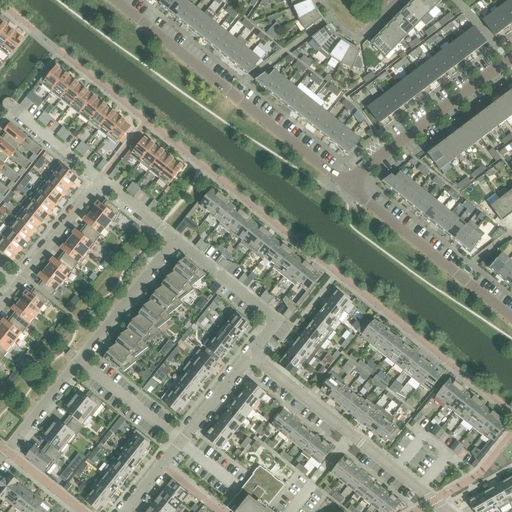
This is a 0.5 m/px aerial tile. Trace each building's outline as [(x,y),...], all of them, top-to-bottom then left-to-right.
[(168,11),(176,0),(162,0),(159,4),(164,7),(163,8),(167,11),(168,11)] [(175,18),(176,17),(188,1),(186,0),(176,0),(168,11),(171,14),(175,18)] [(311,1),(311,0),(290,0),(293,8),(294,9),(310,1),(311,1)] [(429,14),(416,1),(415,0),(414,0),(410,5),(411,6),(409,8),(422,21),(429,14)] [(436,6),(429,0),(416,0),(416,1),(429,14),(436,6)] [(184,23),(196,8),(188,1),(176,17),(179,20),(179,21),(183,24),(184,23)] [(299,21),(315,11),(316,10),(313,4),(312,4),(310,1),(294,9),(298,19),(299,21)] [(511,23),(511,7),(508,2),(500,8),(511,24),(511,23)] [(230,15),(233,11),(229,7),(225,11),(230,15)] [(422,21),(409,8),(408,7),(403,12),(404,13),(402,15),(414,28),(422,21)] [(191,31),(192,30),(204,14),(196,8),(184,23),(187,26),(187,27),(191,31)] [(511,24),(500,8),(492,14),(504,30),(511,24)] [(235,19),(238,14),(233,11),(230,15),(235,19)] [(306,31),(321,19),(317,13),(316,13),(315,11),(299,21),(306,31)] [(454,17),(451,13),(446,16),(449,21),(454,17)] [(199,37),(200,36),(212,21),(204,14),(192,30),(195,33),(195,34),(199,37)] [(414,28),(402,15),(401,14),(396,20),(397,20),(394,23),(407,35),(414,28)] [(504,30),(492,14),(484,21),(483,21),(495,36),(504,30)] [(449,21),(446,16),(441,20),(444,25),(449,21)] [(246,28),(249,23),(244,20),(241,24),(246,28)] [(208,43),(220,27),(212,21),(200,36),(204,39),(203,40),(207,43),(208,43)] [(407,35),(394,23),(393,22),(388,27),(389,28),(387,30),(400,43),(407,35)] [(251,32),(254,27),(249,23),(246,28),(251,32)] [(437,30),(434,25),(429,29),(433,33),(437,30)] [(10,30),(5,26),(0,31),(0,46),(1,47),(1,48),(13,32),(13,33),(14,32),(11,29),(10,30)] [(321,49),(333,35),(331,32),(332,32),(327,26),(311,38),(320,48),(321,49)] [(216,49),(228,33),(220,27),(208,43),(212,46),(211,46),(215,50),(216,49)] [(486,43),(476,28),(475,27),(475,28),(475,27),(466,34),(478,49),(486,43)] [(271,37),(275,33),(270,29),(266,33),(271,37)] [(400,43),(387,30),(386,29),(381,34),(382,35),(380,37),(393,50),(400,43)] [(433,33),(429,29),(424,33),(428,37),(433,33)] [(18,37),(13,33),(13,32),(1,48),(1,47),(0,48),(0,51),(7,57),(23,38),(19,36),(18,37)] [(262,41),(265,36),(260,32),(257,37),(262,41)] [(223,56),(224,55),(236,40),(228,33),(216,49),(220,52),(219,53),(223,56)] [(276,41),(279,37),(275,33),(271,37),(276,41)] [(331,57),(341,42),(338,40),(339,39),(334,34),(333,35),(321,49),(330,56),(331,57)] [(478,49),(466,34),(458,40),(470,55),(478,49)] [(393,50),(380,37),(379,36),(374,41),(375,42),(372,45),(385,58),(393,50)] [(232,62),(244,46),(247,43),(238,37),(236,40),(224,55),(227,58),(227,59),(231,63),(232,62)] [(421,42),(418,38),(413,41),(416,46),(421,42)] [(470,55),(458,40),(450,46),(462,61),(470,55)] [(341,64),(349,47),(347,46),(347,44),(341,41),(341,42),(331,57),(341,64)] [(416,46),(413,41),(408,45),(411,49),(416,46)] [(239,69),(240,68),(252,52),(244,46),(232,62),(235,65),(235,66),(239,69)] [(363,64),(361,57),(360,56),(358,55),(359,52),(356,50),(356,49),(350,46),(349,47),(341,64),(353,69),(354,67),(361,69),(363,65),(363,64)] [(462,61),(450,46),(442,52),(453,68),(462,61)] [(255,66),(261,59),(252,52),(240,68),(243,71),(243,72),(246,75),(247,74),(248,74),(257,67),(255,66)] [(407,56),(405,54),(404,52),(399,56),(402,60),(403,59),(407,56)] [(453,68),(442,52),(434,58),(445,74),(453,68)] [(290,63),(294,59),(289,55),(284,58),(284,59),(290,63)] [(305,64),(308,60),(304,56),(300,60),(305,64)] [(445,74),(434,58),(425,65),(437,80),(445,74)] [(310,68),(313,63),(308,60),(305,64),(310,68)] [(298,70),(302,65),(297,62),(294,66),(298,70)] [(38,82),(51,92),(65,74),(59,69),(60,68),(57,65),(54,69),(51,72),(48,70),(38,82)] [(303,74),(307,69),(302,65),(298,70),(303,74)] [(437,80),(425,65),(417,71),(429,86),(437,80)] [(266,89),(278,73),(274,70),(269,77),(265,73),(255,80),(255,81),(260,85),(265,90),(266,89)] [(429,86),(417,71),(409,77),(421,92),(429,86)] [(376,76),(372,72),(368,75),(371,80),(376,76)] [(66,73),(65,74),(51,92),(60,100),(75,82),(75,81),(69,77),(70,76),(66,73)] [(276,98),(276,97),(289,82),(278,73),(266,89),(272,94),(271,95),(276,98)] [(314,82),(318,78),(313,74),(310,79),(314,82)] [(329,83),(332,79),(327,75),(324,79),(329,83)] [(371,80),(368,75),(363,79),(366,83),(371,80)] [(421,92),(409,77),(401,83),(413,99),(421,92)] [(319,86),(322,82),(318,78),(314,82),(319,86)] [(75,80),(75,81),(75,82),(60,100),(70,107),(84,89),(78,84),(79,83),(75,80)] [(284,104),(297,88),(289,82),(276,97),(280,100),(279,101),(284,104)] [(413,99),(401,83),(393,89),(404,105),(413,99)] [(332,93),(336,89),(331,85),(327,89),(332,93)] [(85,88),(84,89),(70,107),(79,115),(94,97),(93,96),(88,92),(88,91),(85,88)] [(292,110),(305,94),(297,88),(284,104),(288,107),(287,107),(291,111),(292,110)] [(337,97),(340,92),(336,89),(332,93),(337,97)] [(404,105),(393,89),(385,96),(396,111),(404,105)] [(511,94),(510,92),(502,98),(511,111),(511,94)] [(299,117),(300,116),(313,101),(305,94),(292,110),(296,113),(295,114),(299,117)] [(36,95),(31,101),(39,107),(44,102),(36,95)] [(79,115),(89,122),(103,104),(97,99),(98,98),(94,95),(93,96),(94,97),(79,115)] [(396,111),(385,96),(376,102),(388,117),(396,111)] [(26,97),(20,105),(24,109),(30,101),(26,97)] [(511,115),(511,111),(502,98),(494,104),(506,120),(511,115)] [(346,108),(350,104),(345,100),(342,104),(346,108)] [(307,124),(308,123),(321,107),(313,101),(300,116),(304,119),(303,120),(307,124)] [(388,117),(376,102),(368,108),(380,123),(388,117)] [(103,103),(103,104),(89,122),(98,130),(112,112),(112,111),(106,107),(107,106),(103,103)] [(351,112),(355,107),(350,104),(346,108),(351,112)] [(506,120),(494,104),(486,111),(498,126),(506,120)] [(316,129),(329,114),(321,107),(308,123),(312,126),(311,127),(316,130),(316,129)] [(113,110),(112,111),(112,112),(98,130),(107,137),(122,119),(121,119),(116,114),(117,113),(113,110)] [(498,126),(486,111),(478,117),(489,132),(498,126)] [(38,120),(42,123),(48,115),(44,112),(38,120)] [(324,136),(337,120),(329,114),(316,129),(320,132),(319,133),(324,136)] [(364,119),(360,114),(355,118),(359,123),(364,119)] [(52,118),(48,115),(42,123),(46,126),(52,118)] [(489,132),(478,117),(470,123),(481,138),(489,132)] [(122,118),(121,119),(122,119),(107,137),(117,145),(131,127),(125,122),(126,121),(122,118)] [(332,142),(345,126),(337,120),(324,136),(328,139),(327,139),(331,143),(332,142)] [(7,133),(2,139),(2,140),(14,149),(19,143),(34,154),(28,161),(32,164),(43,150),(10,123),(4,131),(7,133)] [(481,138),(470,123),(461,129),(473,145),(481,138)] [(340,148),(353,133),(345,126),(332,142),(336,145),(335,146),(339,149),(340,148)] [(57,135),(61,138),(67,130),(63,127),(57,135)] [(375,134),(371,129),(367,133),(371,138),(375,134)] [(473,145),(461,129),(453,135),(465,151),(473,145)] [(71,133),(67,130),(61,138),(65,141),(71,133)] [(356,146),(361,139),(353,133),(340,148),(344,151),(343,152),(347,155),(348,155),(357,148),(356,146)] [(465,151),(453,135),(445,142),(457,157),(465,151)] [(0,160),(3,163),(8,156),(23,168),(18,175),(21,177),(32,164),(28,161),(14,149),(2,140),(2,139),(0,137),(0,160)] [(144,137),(130,155),(140,163),(142,160),(154,145),(155,144),(151,141),(151,142),(144,137)] [(75,150),(79,153),(86,145),(82,142),(75,150)] [(457,157),(445,142),(437,148),(449,163),(457,157)] [(90,148),(86,145),(79,153),(83,156),(90,148)] [(140,163),(149,170),(163,152),(164,153),(165,152),(161,149),(160,150),(154,145),(142,160),(140,163)] [(449,163),(437,148),(428,154),(440,169),(449,163)] [(163,152),(149,170),(158,178),(173,160),(174,159),(170,156),(169,157),(164,153),(163,152)] [(42,156),(38,161),(43,165),(47,160),(42,156)] [(101,171),(108,163),(104,159),(97,167),(101,171)] [(0,172),(12,182),(7,188),(10,191),(21,177),(18,175),(3,163),(0,160),(0,172)] [(179,165),(173,160),(158,178),(168,186),(183,167),(180,164),(179,165)] [(39,170),(43,165),(38,161),(34,166),(39,170)] [(51,172),(54,174),(70,187),(71,188),(74,185),(73,184),(78,177),(59,162),(51,172)] [(115,169),(109,177),(113,180),(119,172),(115,169)] [(394,192),(406,177),(400,172),(395,178),(392,175),(392,174),(382,182),(386,185),(385,186),(391,190),(394,192)] [(27,174),(24,179),(28,183),(32,178),(27,174)] [(54,174),(47,183),(63,196),(64,197),(67,194),(66,193),(70,187),(54,174)] [(401,199),(402,198),(414,183),(406,177),(394,192),(398,195),(398,196),(401,199)] [(25,188),(28,183),(24,179),(20,184),(25,188)] [(44,181),(37,190),(56,205),(56,206),(57,206),(59,203),(58,202),(63,196),(47,183),(44,181)] [(0,194),(1,195),(0,196),(0,203),(3,201),(7,196),(10,191),(7,188),(0,182),(0,194)] [(126,190),(130,194),(137,185),(133,182),(126,190)] [(409,204),(421,189),(414,183),(402,198),(406,201),(405,202),(409,205),(409,204)] [(141,188),(137,185),(130,194),(134,197),(141,188)] [(416,211),(417,210),(429,195),(421,189),(409,204),(413,207),(413,208),(416,211)] [(452,197),(455,193),(451,189),(447,193),(452,197)] [(51,211),(56,206),(56,205),(37,190),(30,199),(49,214),(48,215),(49,215),(52,212),(51,211)] [(200,205),(211,214),(224,197),(219,192),(217,194),(212,190),(207,196),(205,194),(205,193),(175,230),(181,235),(187,228),(196,231),(200,227),(189,219),(200,205)] [(10,191),(7,196),(12,200),(15,195),(10,191)] [(511,213),(511,197),(508,193),(500,199),(511,214),(511,213)] [(424,216),(436,201),(429,195),(417,210),(421,213),(420,214),(424,217),(424,216)] [(8,205),(12,200),(7,196),(3,201),(8,205)] [(230,201),(224,197),(211,214),(221,222),(222,222),(233,207),(228,203),(230,201)] [(30,199),(22,208),(41,223),(41,224),(42,225),(45,221),(44,220),(48,215),(49,214),(30,199)] [(511,214),(500,199),(491,206),(495,212),(502,221),(511,214)] [(158,203),(154,200),(148,208),(152,211),(158,203)] [(96,206),(91,212),(109,226),(112,222),(111,221),(115,216),(116,217),(121,211),(107,201),(103,206),(98,201),(95,206),(96,206)] [(432,222),(444,207),(436,201),(424,216),(428,219),(428,220),(431,223),(432,222)] [(467,209),(470,205),(466,201),(462,205),(467,209)] [(239,212),(233,207),(222,222),(221,222),(219,225),(230,234),(232,231),(246,214),(240,210),(239,212)] [(439,229),(440,228),(452,213),(444,207),(432,222),(436,225),(435,226),(439,229)] [(15,218),(18,220),(34,233),(35,234),(37,230),(36,230),(41,224),(41,223),(22,208),(15,218)] [(88,225),(84,229),(98,240),(102,235),(101,234),(105,229),(106,230),(109,226),(91,212),(87,217),(86,216),(83,221),(88,225)] [(447,234),(459,219),(452,213),(440,228),(443,231),(443,232),(446,235),(447,234)] [(251,218),(246,214),(232,231),(243,239),(255,224),(250,220),(251,218)] [(454,241),(454,240),(467,225),(459,219),(447,234),(451,237),(450,238),(454,241)] [(18,220),(11,229),(27,242),(26,242),(27,243),(30,239),(29,239),(34,233),(18,220)] [(260,229),(255,224),(243,239),(240,242),(252,251),(267,231),(262,227),(260,229)] [(461,247),(462,246),(474,231),(467,225),(454,240),(458,243),(458,244),(461,247)] [(22,248),(26,242),(27,242),(11,229),(8,226),(0,236),(19,251),(20,252),(23,249),(22,248)] [(73,235),(69,240),(87,254),(90,250),(89,249),(93,244),(94,245),(98,240),(84,229),(81,234),(76,229),(72,234),(73,235)] [(127,231),(122,237),(127,241),(132,235),(127,231)] [(273,236),(267,231),(252,251),(263,260),(265,257),(277,242),(271,237),(273,236)] [(474,247),(482,237),(474,231),(462,246),(466,249),(465,250),(470,254),(475,248),(474,247)] [(15,257),(19,251),(0,236),(0,250),(13,261),(16,258),(15,257)] [(195,246),(200,249),(205,243),(201,239),(195,246)] [(65,253),(62,257),(75,268),(79,263),(78,262),(82,257),(83,258),(87,254),(69,240),(65,245),(64,244),(60,249),(65,253)] [(282,246),(277,242),(265,257),(275,265),(289,248),(283,244),(282,246)] [(210,245),(205,243),(200,249),(204,253),(210,245)] [(216,262),(221,267),(226,261),(232,253),(227,250),(221,245),(218,248),(222,255),(216,262)] [(294,253),(289,248),(275,265),(273,268),(284,277),(298,259),(293,255),(294,253)] [(497,274),(509,259),(502,253),(494,263),(493,262),(488,268),(493,272),(494,271),(497,274)] [(51,263),(46,268),(64,282),(67,278),(66,277),(70,272),(71,273),(75,268),(62,257),(58,262),(53,258),(50,262),(51,263)] [(295,285),(297,283),(310,266),(305,261),(303,263),(298,259),(284,277),(295,285)] [(505,280),(511,271),(511,261),(509,259),(497,274),(497,275),(501,278),(501,277),(505,280)] [(173,272),(176,275),(191,287),(192,286),(206,275),(188,260),(184,265),(180,262),(173,272)] [(231,263),(226,261),(221,267),(225,270),(231,263)] [(316,270),(310,266),(297,283),(307,291),(296,305),(286,296),(283,300),(288,309),(283,316),(289,321),(318,284),(317,283),(317,284),(315,283),(320,276),(314,272),(316,270)] [(61,286),(64,282),(46,268),(42,273),(41,273),(38,277),(43,281),(39,286),(53,296),(57,291),(56,290),(60,285),(61,286)] [(93,273),(89,279),(94,282),(98,277),(93,273)] [(239,281),(243,284),(248,278),(245,273),(239,281)] [(195,289),(192,286),(191,287),(176,275),(173,280),(169,277),(161,287),(165,289),(180,301),(195,289)] [(253,280),(248,278),(243,284),(247,287),(253,280)] [(183,303),(180,301),(165,289),(161,294),(157,291),(150,301),(153,304),(154,303),(168,315),(169,315),(183,303)] [(24,296),(20,301),(38,315),(41,311),(40,310),(44,305),(47,308),(52,302),(35,290),(32,294),(27,290),(23,295),(24,296)] [(260,298),(264,301),(269,295),(266,290),(260,298)] [(337,291),(330,300),(344,311),(351,303),(337,291)] [(275,297),(269,295),(264,301),(269,305),(275,297)] [(216,305),(221,298),(218,296),(213,302),(216,305)] [(330,300),(323,308),(338,320),(344,311),(330,300)] [(16,314),(13,318),(27,329),(30,324),(29,323),(33,318),(34,319),(38,315),(20,301),(16,306),(15,305),(11,310),(16,314)] [(172,318),(169,315),(168,315),(154,303),(153,304),(150,308),(146,305),(138,315),(142,318),(157,330),(157,329),(172,318)] [(323,308),(316,317),(331,328),(338,320),(323,308)] [(207,309),(202,315),(206,318),(210,312),(207,309)] [(249,325),(235,313),(231,310),(224,319),(242,334),(249,325)] [(201,324),(206,318),(202,315),(197,322),(201,324)] [(316,317),(310,325),(324,337),(331,328),(316,317)] [(2,324),(0,326),(0,330),(15,343),(19,339),(18,338),(22,333),(23,334),(27,329),(13,318),(9,322),(4,319),(1,323),(2,324)] [(160,332),(157,329),(157,330),(142,318),(138,323),(135,320),(127,330),(130,333),(131,332),(145,344),(146,344),(160,332)] [(236,342),(242,334),(224,319),(218,328),(236,342)] [(367,319),(362,325),(365,328),(370,322),(367,319)] [(361,337),(370,344),(383,327),(375,320),(361,337)] [(310,325),(303,333),(317,345),(324,337),(310,325)] [(360,334),(365,328),(362,325),(357,331),(360,334)] [(392,333),(383,327),(370,344),(378,351),(392,333)] [(190,328),(185,334),(189,337),(194,331),(190,328)] [(229,351),(236,342),(218,328),(211,336),(229,351)] [(0,353),(4,357),(8,352),(7,351),(11,347),(12,347),(15,343),(0,330),(0,353)] [(149,346),(146,344),(145,344),(131,332),(130,333),(127,337),(123,334),(115,344),(119,347),(134,358),(149,346)] [(303,333),(296,342),(311,353),(317,345),(303,333)] [(378,351),(386,358),(400,340),(392,333),(378,351)] [(184,343),(189,337),(185,334),(180,340),(184,343)] [(222,359),(229,351),(211,336),(204,345),(222,359)] [(343,349),(349,342),(346,340),(340,347),(343,349)] [(386,358),(395,364),(409,347),(400,340),(386,358)] [(296,342),(289,350),(304,362),(311,353),(296,342)] [(137,361),(134,358),(119,347),(115,351),(112,349),(104,358),(122,373),(137,361)] [(404,371),(406,369),(406,368),(417,354),(409,347),(395,364),(404,371)] [(163,348),(159,353),(164,357),(168,352),(163,348)] [(176,348),(171,355),(175,357),(180,351),(176,348)] [(75,353),(71,349),(66,355),(71,358),(75,353)] [(293,376),(304,362),(289,350),(278,364),(293,376)] [(16,367),(23,372),(34,358),(30,355),(27,353),(16,367)] [(203,353),(196,361),(211,373),(218,364),(203,353)] [(406,369),(414,375),(426,360),(417,354),(406,368),(406,369)] [(170,363),(175,357),(171,355),(167,361),(170,363)] [(348,358),(354,363),(357,360),(351,355),(348,358)] [(330,366),(335,360),(332,357),(327,364),(330,366)] [(434,367),(426,360),(414,375),(411,378),(420,385),(434,367)] [(196,361),(190,369),(205,381),(211,373),(196,361)] [(341,370),(347,375),(354,366),(348,361),(341,370)] [(356,365),(363,370),(366,366),(360,361),(356,365)] [(164,365),(159,371),(162,373),(167,367),(164,365)] [(372,371),(366,366),(363,370),(369,375),(372,371)] [(353,371),(359,376),(362,373),(356,367),(353,371)] [(443,374),(434,367),(420,385),(429,392),(443,374)] [(324,368),(319,374),(322,377),(327,370),(324,368)] [(190,369),(184,377),(198,389),(205,381),(190,369)] [(157,379),(162,373),(159,371),(154,377),(157,379)] [(150,372),(146,376),(145,375),(142,380),(145,383),(149,378),(148,378),(152,373),(150,372)] [(368,378),(362,373),(359,376),(366,381),(368,378)] [(317,383),(322,377),(319,374),(314,380),(317,383)] [(320,391),(329,398),(341,383),(332,376),(320,391)] [(184,377),(178,385),(177,385),(192,397),(198,389),(184,377)] [(371,383),(376,387),(380,383),(374,379),(371,383)] [(435,397),(445,405),(461,385),(455,381),(454,383),(449,380),(435,397)] [(251,381),(245,390),(259,401),(266,393),(251,381)] [(388,386),(382,381),(380,383),(386,389),(388,386)] [(146,392),(151,386),(148,383),(143,390),(146,392)] [(175,383),(168,391),(186,405),(192,397),(177,385),(178,385),(175,383)] [(329,398),(337,404),(349,389),(341,383),(329,398)] [(383,392),(386,389),(380,383),(376,387),(383,392)] [(466,390),(461,385),(445,405),(454,413),(468,395),(465,392),(466,390)] [(390,392),(397,397),(400,393),(393,388),(390,392)] [(337,404),(345,410),(357,396),(349,389),(337,404)] [(245,390),(238,398),(253,409),(259,401),(245,390)] [(75,394),(70,400),(89,415),(92,417),(104,403),(93,394),(89,399),(79,391),(76,395),(75,394)] [(179,414),(186,405),(168,391),(161,400),(179,414)] [(385,397),(391,402),(394,398),(388,393),(385,397)] [(406,398),(400,393),(397,397),(403,402),(406,398)] [(472,398),(468,395),(454,413),(464,420),(479,400),(474,396),(472,398)] [(345,410),(353,417),(365,402),(364,402),(357,396),(345,410)] [(238,398),(232,406),(246,417),(253,409),(238,398)] [(400,403),(394,398),(391,402),(397,407),(400,403)] [(367,399),(364,402),(365,402),(353,417),(361,423),(373,409),(375,406),(367,399)] [(82,424),(89,415),(70,400),(66,405),(67,406),(64,410),(74,418),(70,423),(81,431),(85,426),(82,424)] [(415,405),(408,400),(405,404),(411,409),(415,405)] [(485,405),(479,400),(464,420),(473,428),(487,410),(483,407),(485,405)] [(408,409),(402,404),(399,408),(405,413),(408,409)] [(232,406),(226,414),(240,425),(246,417),(232,406)] [(361,423),(369,429),(381,415),(373,409),(361,423)] [(272,425),(280,431),(291,417),(283,410),(280,414),(275,420),(272,425)] [(491,413),(487,410),(473,428),(482,435),(498,415),(493,411),(491,413)] [(417,423),(424,414),(420,411),(413,420),(417,423)] [(226,414),(219,422),(234,433),(240,425),(226,414)] [(369,429),(377,436),(389,421),(381,415),(369,429)] [(482,435),(489,441),(480,452),(475,448),(471,453),(476,460),(471,466),(475,469),(504,433),(503,432),(503,433),(501,431),(506,425),(502,422),(503,420),(498,415),(482,435)] [(280,431),(288,438),(299,423),(291,417),(280,431)] [(77,436),(81,431),(70,423),(67,427),(56,419),(53,423),(52,422),(48,427),(67,443),(74,434),(77,436)] [(401,431),(389,421),(377,436),(386,443),(388,440),(391,443),(401,431)] [(219,422),(213,429),(213,430),(227,441),(234,433),(219,422)] [(263,423),(259,427),(264,431),(267,426),(263,423)] [(288,438),(296,444),(307,430),(299,423),(288,438)] [(431,434),(435,437),(442,428),(438,425),(431,434)] [(60,452),(67,443),(48,427),(43,433),(45,434),(41,438),(52,446),(48,450),(59,459),(63,454),(60,452)] [(260,435),(264,431),(259,427),(256,432),(260,435)] [(220,450),(227,441),(213,430),(213,429),(212,428),(205,437),(220,450)] [(445,431),(442,428),(435,437),(438,440),(445,431)] [(136,429),(127,441),(145,456),(152,447),(149,445),(152,441),(136,429)] [(110,430),(105,437),(109,440),(114,433),(110,430)] [(296,444),(304,450),(315,436),(307,430),(296,444)] [(310,459),(312,457),(323,443),(323,442),(315,436),(304,450),(302,453),(310,459)] [(104,446),(109,440),(105,437),(100,443),(104,446)] [(264,443),(268,446),(272,442),(267,438),(264,443)] [(450,449),(453,452),(460,443),(456,440),(450,449)] [(120,449),(124,452),(139,464),(145,456),(127,441),(120,449)] [(261,446),(256,441),(252,446),(258,450),(261,446)] [(324,441),(323,442),(323,443),(312,457),(321,464),(333,448),(324,441)] [(276,445),(272,442),(268,446),(272,450),(276,445)] [(464,446),(460,443),(453,452),(457,455),(464,446)] [(30,450),(25,456),(32,461),(31,462),(38,468),(39,467),(47,473),(59,459),(48,450),(44,455),(34,447),(31,451),(30,450)] [(97,447),(92,453),(96,456),(101,449),(97,447)] [(124,452),(118,460),(132,472),(139,464),(124,452)] [(91,462),(96,456),(92,453),(88,458),(87,459),(91,462)] [(331,472),(340,479),(352,464),(344,457),(331,472)] [(118,460),(112,468),(111,468),(126,479),(132,472),(118,460)] [(85,462),(80,469),(83,471),(88,465),(85,462)] [(296,468),(300,472),(304,468),(299,464),(296,468)] [(353,464),(352,464),(340,479),(348,486),(359,471),(352,465),(353,464)] [(101,473),(105,476),(120,487),(126,479),(111,468),(112,468),(108,465),(101,473)] [(232,508),(232,511),(269,511),(266,509),(285,485),(260,465),(253,474),(230,503),(234,506),(232,508)] [(309,471),(304,468),(300,472),(305,476),(309,471)] [(78,477),(83,471),(80,469),(75,475),(78,477)] [(348,486),(356,492),(367,478),(359,471),(348,486)] [(0,498),(4,501),(5,499),(18,482),(19,483),(19,482),(10,475),(5,481),(4,480),(0,484),(0,486),(0,487),(0,498)] [(105,476),(99,483),(99,484),(113,495),(120,487),(105,476)] [(356,492),(364,498),(375,484),(367,478),(356,492)] [(511,502),(511,486),(508,479),(498,485),(509,504),(511,502)] [(88,489),(92,492),(107,503),(113,495),(99,484),(99,483),(95,480),(88,489)] [(172,481),(165,489),(182,502),(189,494),(172,481)] [(5,499),(13,506),(27,489),(19,483),(18,482),(5,499)] [(64,488),(67,491),(72,485),(68,482),(64,488)] [(364,498),(372,505),(383,490),(375,484),(364,498)] [(500,509),(509,504),(498,485),(489,490),(498,506),(500,509)] [(13,506),(21,511),(22,511),(35,496),(27,489),(13,506)] [(165,489),(159,497),(176,510),(182,502),(165,489)] [(391,497),(383,490),(372,505),(380,511),(392,495),(391,497)] [(489,511),(498,506),(489,490),(480,495),(489,511)] [(99,511),(100,511),(107,503),(92,492),(85,501),(99,511)] [(332,497),(336,500),(340,496),(335,492),(332,497)] [(393,511),(401,502),(392,495),(380,511),(381,511),(393,511)] [(489,511),(480,495),(470,501),(476,511),(489,511)] [(22,511),(36,511),(43,503),(35,496),(22,511)] [(344,499),(340,496),(336,500),(341,504),(344,499)] [(159,497),(153,505),(161,511),(174,511),(176,510),(159,497)] [(49,511),(52,509),(43,503),(36,511),(49,511)]
